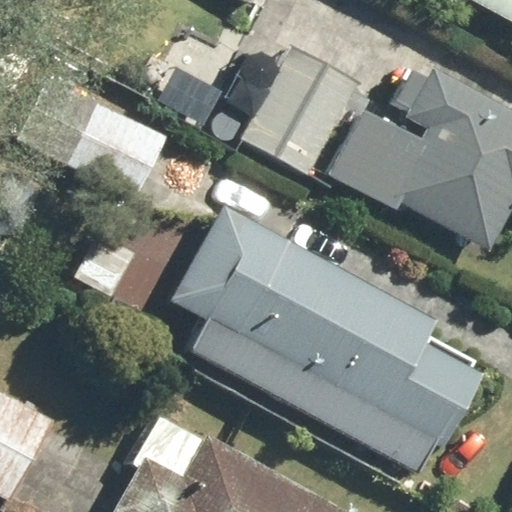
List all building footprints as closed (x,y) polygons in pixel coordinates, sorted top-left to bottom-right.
[(511,0),(468,0),(511,24),(511,0)] [(511,112),(429,67),(422,80),(406,72),(390,103),(288,48),(238,139),(305,175),(310,166),(390,210),(395,201),(486,251),(511,202),(511,112)] [(163,138),(42,77),(11,139),(132,200),(163,138)] [(432,320),(219,205),(167,300),(203,320),(187,348),(416,472),(432,444),(440,448),(479,375),(420,343),(432,320)] [(50,420),(0,392),(0,495),(6,499),(50,420)] [(135,467),(110,511),(111,511),(341,511),(204,436),(200,442),(153,416),(127,463),(135,467)]
